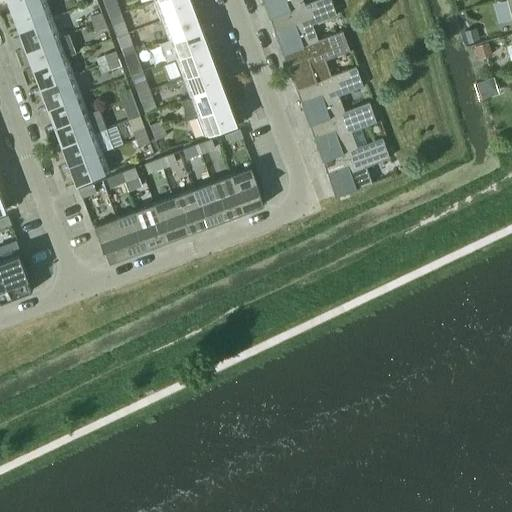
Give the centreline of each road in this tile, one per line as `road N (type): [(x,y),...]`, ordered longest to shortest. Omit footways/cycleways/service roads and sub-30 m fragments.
road 1 (residential): [(77,294),(299,202),(233,0)]
road 2 (residential): [(77,294),(0,82)]
